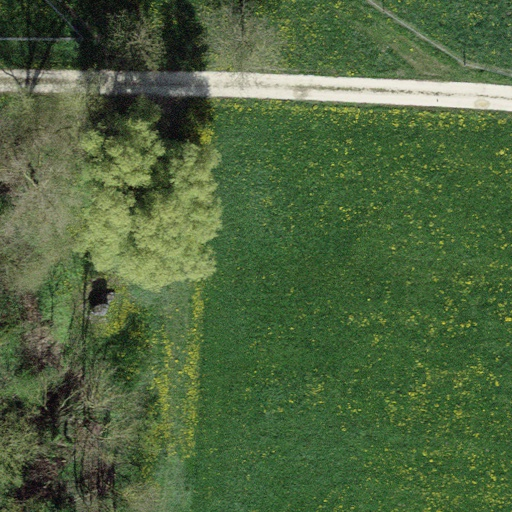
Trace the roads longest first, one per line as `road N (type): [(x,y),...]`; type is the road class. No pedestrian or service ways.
road 1 (track): [(0,81),(511,97)]
road 2 (track): [(182,81),(116,239)]
